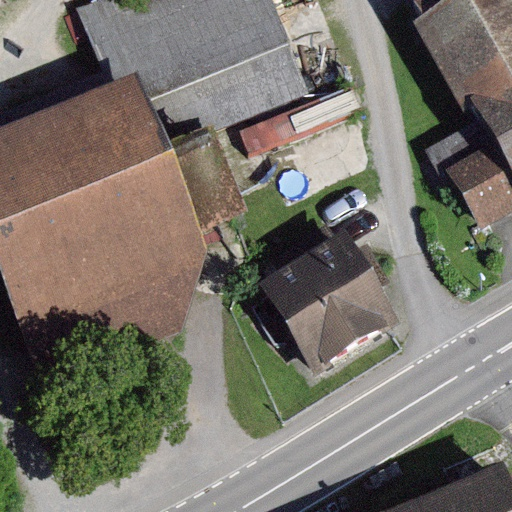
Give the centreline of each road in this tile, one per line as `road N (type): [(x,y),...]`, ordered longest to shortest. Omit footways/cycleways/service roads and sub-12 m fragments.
road 1 (track): [(446,393),(357,0)]
road 2 (primary): [(493,366),(240,511)]
road 3 (track): [(0,383),(66,511)]
